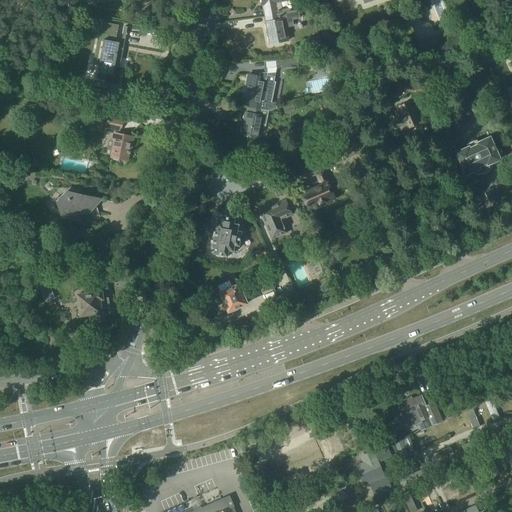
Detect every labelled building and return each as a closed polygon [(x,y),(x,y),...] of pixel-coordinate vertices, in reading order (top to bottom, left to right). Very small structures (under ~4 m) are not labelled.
[(261,0),(262,5),(263,5),(265,14),(265,15),(266,16),(289,12),(288,11),(288,9),(283,10),(281,1),(287,0),(261,0)] [(289,12),(266,16),(267,22),(266,23),(270,45),(288,41),(286,35),(285,28),(294,26),(293,20),(300,19),(298,10),(289,12)] [(101,22),(99,29),(117,32),(118,25),(101,22)] [(434,52),(441,49),(437,36),(419,41),(423,55),(434,52)] [(120,58),(123,43),(97,39),(94,56),(100,57),(97,70),(96,73),(97,73),(96,78),(106,80),(107,74),(113,75),(116,57),(120,58)] [(316,58),(319,69),(331,66),(328,55),(316,58)] [(442,67),(438,56),(429,60),(433,71),(442,67)] [(278,69),(297,67),(297,58),(277,60),(278,69)] [(489,73),(480,70),(478,74),(487,78),(489,73)] [(265,78),(261,77),(248,75),(243,100),(251,102),(249,113),(245,113),(241,135),(259,138),(261,125),(266,126),(269,110),(277,109),(278,104),(277,104),(270,103),(272,94),(274,82),(275,77),(266,75),(265,78)] [(419,94),(430,93),(429,85),(418,86),(419,94)] [(418,123),(414,114),(416,113),(410,100),(397,106),(401,116),(391,120),(395,129),(407,123),(409,127),(418,123)] [(100,118),(97,131),(104,132),(114,134),(112,140),(114,141),(112,153),(111,158),(112,158),(113,160),(118,161),(119,159),(127,161),(128,156),(129,152),(131,152),(131,150),(134,137),(131,136),(119,134),(120,131),(120,129),(121,129),(123,122),(118,121),(110,120),(110,121),(106,120),(107,119),(100,118)] [(496,148),(490,136),(476,143),(476,144),(470,147),(469,146),(457,151),(464,166),(462,167),(461,167),(460,168),(460,170),(460,171),(460,173),(462,177),(463,178),(464,179),(465,179),(466,180),(468,180),(469,179),(470,178),(471,177),(472,176),(472,175),(472,173),(471,171),(478,168),(480,172),(481,171),(483,172),(486,171),(487,169),(487,168),(486,164),(487,164),(492,161),(493,162),(501,158),(501,157),(502,156),(502,155),(502,154),(502,152),(501,151),(500,150),(499,149),(497,148),(496,148)] [(347,157),(356,153),(351,142),(343,146),(347,157)] [(12,176),(26,179),(28,170),(21,168),(22,163),(17,162),(16,167),(5,165),(4,168),(13,170),(12,176)] [(328,184),(323,172),(316,174),(321,185),(302,194),(302,195),(298,198),(300,202),(305,201),(308,207),(309,206),(311,210),(320,205),(319,204),(334,197),(332,193),(345,187),(346,186),(347,184),(346,182),(344,182),(343,183),(341,178),(328,184)] [(274,188),(278,198),(286,195),(281,185),(274,188)] [(63,214),(90,213),(102,200),(66,193),(57,202),(63,214)] [(295,214),(299,213),(292,198),(288,200),(295,214)] [(470,210),(477,207),(473,199),(466,202),(470,210)] [(272,238),(286,232),(282,224),(283,224),(286,218),(285,217),(291,214),(285,200),(260,211),(272,238)] [(221,215),(220,221),(218,221),(217,220),(217,222),(215,231),(214,230),(213,238),(214,238),(212,247),(212,248),(213,248),(215,248),(213,254),(228,257),(229,251),(232,252),(234,252),(234,251),(235,245),(239,246),(240,244),(241,244),(243,235),(241,235),(242,232),(237,231),(238,226),(239,226),(239,225),(238,224),(238,225),(234,224),(235,218),(221,215)] [(260,268),(258,264),(256,259),(249,262),(258,282),(268,277),(263,267),(260,268)] [(31,272),(45,303),(55,298),(41,268),(31,272)] [(247,304),(234,275),(229,278),(233,287),(217,294),(215,296),(214,298),(214,301),(216,303),(218,304),(221,304),(224,303),(228,312),(229,312),(231,313),(237,310),(238,308),(247,304)] [(103,299),(102,291),(78,295),(80,316),(96,314),(99,316),(102,316),(104,313),(104,310),(107,310),(110,307),(108,298),(103,299)] [(411,399),(399,404),(405,418),(408,428),(419,423),(422,430),(442,422),(435,404),(426,408),(421,397),(411,401),(411,399)] [(395,441),(392,433),(379,438),(380,439),(376,441),(378,447),(382,445),(382,446),(395,441)] [(363,463),(355,466),(364,486),(369,484),(375,497),(393,490),(382,466),(381,466),(379,463),(392,457),(388,447),(374,454),(373,450),(360,456),(363,463)] [(235,511),(233,508),(234,507),(229,496),(201,508),(201,507),(189,511),(235,511)]
